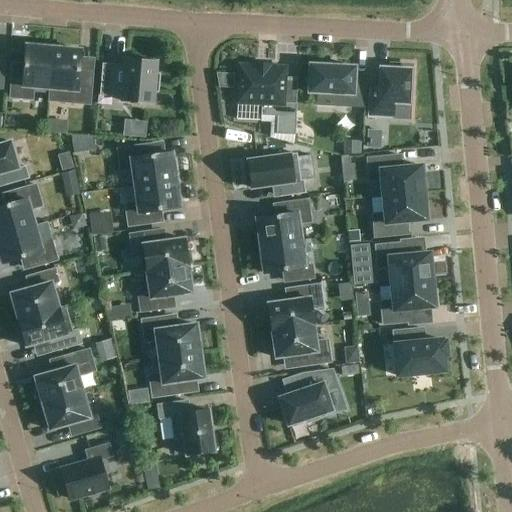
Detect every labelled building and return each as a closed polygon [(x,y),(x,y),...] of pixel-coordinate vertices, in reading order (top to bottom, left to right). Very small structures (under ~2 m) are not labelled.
[(33,88),(48,90),(50,90),(53,48),(26,46),(24,70),(12,69),(10,98),(32,100),(33,88)] [(89,105),(92,69),(79,68),(80,50),(53,48),(50,90),(48,90),(47,102),(89,105)] [(103,64),(100,96),(124,98),(123,103),(152,105),(153,93),(159,93),(161,74),(155,74),(156,61),(127,59),(126,66),(103,64)] [(370,86),(368,117),(395,118),(396,110),(412,110),(412,104),(414,64),(390,62),(390,65),(381,65),(380,87),(370,86)] [(237,104),(237,120),(261,121),(261,115),(278,116),(277,134),(290,135),(294,135),(295,105),(283,104),(285,68),(269,67),(269,65),(255,64),(255,66),(253,66),(239,66),(237,104)] [(354,82),(355,67),(310,65),(308,93),(354,95),(354,82)] [(368,129),(368,147),(382,147),(382,130),(368,129)] [(345,140),(344,153),(360,153),(361,141),(345,140)] [(19,169),(11,143),(0,146),(0,175),(1,175),(5,186),(29,179),(25,168),(19,169)] [(148,157),(147,145),(117,149),(120,172),(132,170),(134,187),(176,181),(172,154),(148,157)] [(263,159),(248,161),(252,189),(272,186),(278,185),(280,197),(305,194),(303,181),(314,180),(311,156),(297,158),(296,154),(279,157),(279,153),(263,155),(263,159)] [(392,168),(391,155),(365,158),(367,181),(379,180),(381,196),(385,196),(395,195),(402,194),(403,194),(422,192),(419,165),(392,168)] [(350,156),(340,157),(341,166),(351,165),(350,156)] [(75,171),(61,174),(64,185),(78,182),(75,171)] [(128,227),(158,223),(156,211),(179,208),(176,181),(134,187),(137,203),(125,205),(128,227)] [(0,236),(35,226),(30,210),(41,207),(35,185),(6,194),(10,205),(0,207),(0,236)] [(371,214),(373,237),(399,234),(398,222),(425,219),(422,192),(403,194),(402,194),(395,195),(385,196),(381,196),(383,213),(371,214)] [(260,247),(301,241),(299,224),(311,223),(307,200),(278,205),(279,216),(256,220),(260,247)] [(108,229),(123,225),(119,210),(104,213),(108,229)] [(35,226),(0,236),(0,257),(2,264),(18,259),(25,258),(28,268),(55,260),(49,239),(45,224),(35,226)] [(146,272),(188,266),(187,265),(192,264),(190,251),(186,252),(184,239),(160,243),(159,230),(129,234),(132,257),(139,256),(141,273),(146,272)] [(358,233),(347,234),(348,244),(359,243),(358,233)] [(301,241),(260,247),(263,274),(287,270),(289,285),(314,281),(312,267),(305,268),(301,241)] [(432,281),(431,264),(430,254),(402,256),(402,250),(401,244),(387,245),(375,247),(376,252),(376,259),(377,269),(389,268),(391,285),(405,283),(432,281)] [(140,313),(170,309),(168,297),(191,293),(188,266),(146,272),(149,289),(137,290),(140,313)] [(11,295),(18,321),(58,310),(52,286),(58,284),(54,270),(30,277),(34,288),(11,295)] [(392,301),(380,303),(381,304),(381,313),(382,318),(383,325),(395,324),(408,323),(408,316),(407,311),(435,308),(434,299),(434,298),(432,281),(405,283),(391,285),(392,301)] [(272,332),(313,326),(311,309),(322,308),(319,285),(290,289),(291,301),(268,305),(272,332)] [(368,292),(356,293),(357,305),(369,303),(368,292)] [(58,310),(18,321),(26,347),(49,341),(52,352),(81,344),(77,331),(72,332),(65,308),(58,310)] [(156,343),(158,358),(200,352),(196,325),(172,328),(171,316),(141,320),(144,345),(156,343)] [(315,342),(313,326),(272,332),(275,359),(299,355),(301,367),(330,363),(327,341),(315,342)] [(422,329),(393,332),(397,377),(445,372),(443,357),(446,356),(445,342),(442,342),(442,340),(424,342),(422,329)] [(51,373),(35,378),(42,404),(47,403),(64,398),(82,393),(78,377),(82,375),(89,373),(97,371),(95,365),(93,356),(91,349),(83,352),(82,352),(62,358),(54,360),(57,372),(51,373)] [(200,352),(158,358),(161,374),(149,376),(152,400),(182,396),(180,382),(204,379),(200,352)] [(358,365),(338,368),(340,379),(359,377),(358,365)] [(292,385),(313,382),(311,373),(291,376),(292,385)] [(307,424),(321,419),(319,415),(334,410),(325,382),(280,397),(289,426),(306,420),(307,424)] [(82,393),(42,404),(50,430),(66,426),(72,424),(76,435),(100,428),(96,417),(90,419),(82,393)] [(214,452),(213,450),(218,449),(216,436),(212,437),(208,411),(188,414),(187,401),(157,405),(159,419),(171,417),(174,440),(184,439),(186,456),(214,452)] [(130,429),(115,433),(119,446),(133,442),(130,429)] [(112,457),(108,445),(85,451),(89,463),(61,471),(70,500),(94,493),(94,495),(107,492),(106,489),(108,488),(100,461),(112,457)]
